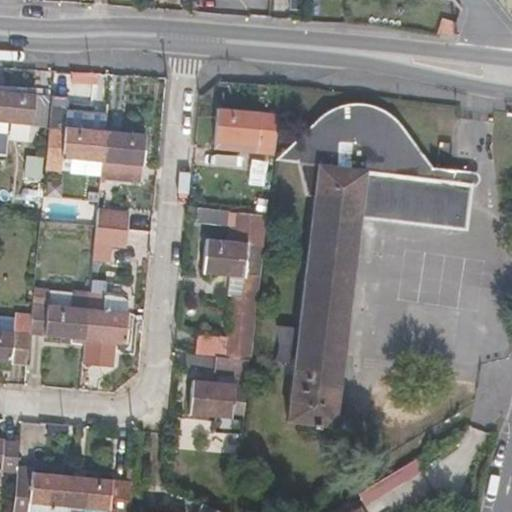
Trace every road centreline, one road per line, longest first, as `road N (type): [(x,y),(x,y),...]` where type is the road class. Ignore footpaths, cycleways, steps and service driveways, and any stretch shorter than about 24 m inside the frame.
road 1 (residential): [(0,401),(106,410),(135,401),(144,389),(189,40)]
road 2 (secondary): [(485,73),(335,50),(189,40)]
road 3 (secondary): [(189,40),(0,35)]
